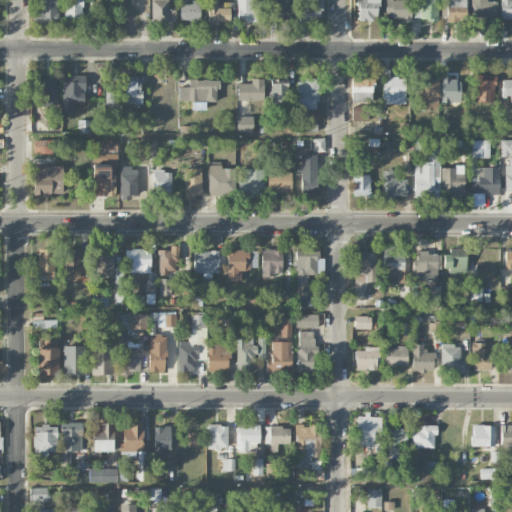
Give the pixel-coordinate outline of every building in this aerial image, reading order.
[(57,0),(38,0),(39,13),(33,13),(34,22),(58,21),(57,0)] [(64,0),(65,22),(83,22),(82,0),(64,0)] [(175,10),(168,10),(167,0),(151,0),(152,23),(176,22),(175,10)] [(207,0),(207,24),(230,24),(230,9),(218,8),(218,0),(207,0)] [(237,0),(237,22),(257,23),(258,8),(251,8),(251,0),(237,0)] [(321,0),(301,0),(302,20),(322,19),(321,0)] [(377,0),(366,0),(359,0),(358,21),(377,22),(377,0)] [(385,0),(385,19),(411,19),(410,0),(385,0)] [(413,0),(413,19),(436,20),(436,0),(413,0)] [(466,0),(446,0),(446,21),(466,21),(466,0)] [(471,0),(471,18),(496,18),(496,2),(486,2),(486,0),(471,0)] [(511,0),(510,1),(510,0),(501,0),(501,19),(511,19),(511,0)] [(270,1),(270,21),(290,21),(290,2),(270,1)] [(180,2),(179,21),(200,21),(200,3),(180,2)] [(415,76),(416,109),(439,108),(438,75),(415,76)] [(494,75),(475,75),(474,102),(494,102),(494,75)] [(55,107),(56,77),(37,76),(36,106),(55,107)] [(73,113),(73,104),(84,104),(85,76),(63,76),(62,112),(73,113)] [(123,85),(105,85),(105,106),(141,105),(140,77),(122,77),(123,85)] [(405,104),(405,78),(383,77),(383,104),(405,104)] [(237,100),(263,101),(264,79),(251,79),(251,83),(237,83),(237,100)] [(270,79),(270,102),(288,102),(288,80),(270,79)] [(318,109),(317,79),(296,80),(297,109),(318,109)] [(511,79),(502,79),(502,96),(510,96),(510,102),(511,102),(511,79)] [(217,80),(188,81),(188,87),(178,87),(179,103),(217,102),(217,80)] [(351,81),(351,102),(373,102),(372,80),(351,81)] [(352,121),(368,121),(368,103),(351,103),(352,121)] [(237,133),(253,132),(252,116),(237,117),(237,133)] [(78,132),(95,133),(95,121),(78,120),(78,132)] [(61,153),(61,140),(34,140),(34,154),(61,153)] [(117,152),(117,141),(92,140),(92,152),(117,152)] [(481,157),(489,157),(489,141),(471,140),(471,149),(481,149),(481,157)] [(511,140),(500,140),(501,155),(511,154),(511,140)] [(413,165),(414,198),(440,197),(439,149),(422,149),(423,165),(413,165)] [(116,154),(102,154),(102,164),(90,164),(90,196),(115,196),(114,170),(117,170),(116,154)] [(221,163),(209,163),(208,194),(234,195),(234,169),(221,169),(221,163)] [(315,194),(316,163),(301,163),(301,193),(315,194)] [(34,195),(63,195),(62,165),(33,166),(34,195)] [(119,168),(119,199),(138,198),(137,167),(119,168)] [(442,196),(464,196),(464,167),(442,167),(442,196)] [(499,195),(499,167),(476,168),(476,178),(471,178),(471,196),(473,196),(473,206),(483,206),(482,195),(499,195)] [(201,168),(183,169),(184,197),(202,197),(201,168)] [(238,196),(262,197),(263,170),(239,169),(238,196)] [(155,196),(172,196),(171,171),(154,172),(155,196)] [(396,171),(382,171),(383,199),(406,199),(405,179),(397,180),(396,171)] [(291,172),(268,172),(267,193),(291,193),(291,172)] [(352,197),(369,197),(369,175),(352,175),(352,197)] [(177,274),(176,248),(158,249),(159,275),(177,274)] [(465,249),(449,248),(449,255),(443,255),(443,272),(465,272),(465,249)] [(54,249),(38,249),(37,276),(53,276),(54,249)] [(65,273),(81,273),(80,249),(64,249),(65,273)] [(125,249),(125,273),(150,273),(150,250),(125,249)] [(250,271),(249,250),(227,251),(227,281),(238,281),(238,272),(250,271)] [(262,275),(282,275),(281,250),(262,250),(262,275)] [(294,250),(295,293),(286,293),(286,302),(295,302),(295,305),(309,305),(308,274),(322,274),(322,250),(294,250)] [(383,251),(384,283),(404,282),(403,250),(383,251)] [(194,252),(193,274),(210,275),(210,273),(222,273),(222,252),(194,252)] [(375,252),(356,252),(356,267),(353,267),(353,283),(374,283),(375,252)] [(436,253),(414,252),(413,280),(435,280),(436,253)] [(93,278),(114,277),(113,253),(92,253),(93,278)] [(171,296),(171,279),(160,279),(160,296),(171,296)] [(431,297),(440,297),(439,286),(431,287),(431,297)] [(119,312),(109,312),(109,321),(110,321),(110,327),(118,327),(119,312)] [(175,313),(157,313),(157,327),(175,327),(175,313)] [(206,313),(191,313),(191,334),(188,334),(187,342),(178,342),(178,372),(196,372),(196,346),(206,346),(206,313)] [(146,330),(147,314),(131,314),(130,329),(146,330)] [(317,315),(296,314),(295,328),(317,328),(317,315)] [(291,337),(292,316),(281,316),(280,337),(291,337)] [(370,329),(370,317),(354,317),(354,329),(370,329)] [(56,320),(41,321),(40,319),(32,319),(32,328),(57,328),(56,320)] [(297,372),(315,372),(315,332),(298,332),(297,372)] [(254,371),(254,360),(265,360),(265,336),(257,336),(257,345),(252,345),(252,336),(236,335),(236,371),(254,371)] [(149,372),(166,372),(165,337),(148,337),(149,372)] [(510,344),(503,344),(503,372),(511,372),(511,337),(510,337),(510,344)] [(127,339),(119,339),(118,375),(129,376),(129,372),(139,372),(140,349),(127,349),(127,339)] [(37,375),(58,375),(59,340),(44,340),(44,347),(38,347),(37,375)] [(290,342),(271,342),(271,371),(289,372),(290,342)] [(207,345),(207,370),(229,370),(228,344),(207,345)] [(411,371),(433,372),(433,353),(423,353),(423,345),(412,344),(411,371)] [(472,370),(490,370),(490,345),(472,344),(472,370)] [(464,372),(464,360),(459,360),(460,345),(441,345),(440,372),(464,372)] [(85,375),(85,346),(63,346),(63,375),(85,375)] [(90,347),(91,376),(113,375),(112,346),(90,347)] [(355,370),(378,370),(378,348),(363,347),(363,351),(355,351),(355,370)] [(407,365),(407,347),(384,347),(384,365),(407,365)] [(380,416),(356,415),(356,447),(374,447),(374,435),(380,436),(380,416)] [(59,451),(82,451),(82,423),(60,423),(59,451)] [(138,452),(138,474),(146,474),(146,451),(142,451),(142,423),(123,423),(122,452),(138,452)] [(511,424),(500,425),(500,458),(511,457),(511,424)] [(93,452),(113,451),(112,425),(93,425),(93,452)] [(208,449),(228,449),(227,425),(207,426),(208,449)] [(258,453),(259,425),(237,425),(236,452),(258,453)] [(320,425),(296,425),(296,458),(319,458),(320,425)] [(471,446),(493,446),(494,426),(471,425),(471,446)] [(57,426),(33,426),(33,455),(56,455),(57,426)] [(154,427),(153,452),(170,452),(170,427),(154,427)] [(289,445),(290,427),(270,427),(270,444),(289,445)] [(411,427),(411,449),(435,448),(435,427),(411,427)] [(388,455),(400,455),(401,445),(406,445),(406,429),(388,429),(388,455)] [(264,460),(254,460),(253,476),(264,476),(264,460)] [(266,478),(277,478),(277,464),(266,464),(266,478)] [(89,482),(114,483),(115,469),(89,468),(89,482)] [(314,468),(295,468),(295,480),(314,480),(314,468)] [(497,469),(480,469),(480,480),(497,480),(497,469)] [(48,488),(30,488),(31,502),(48,502),(48,488)] [(366,489),(367,508),(381,508),(381,489),(366,489)] [(192,495),(193,507),(203,507),(203,511),(217,511),(217,494),(192,495)]
